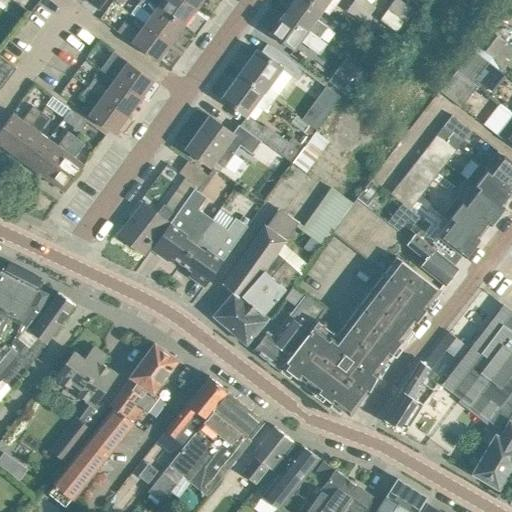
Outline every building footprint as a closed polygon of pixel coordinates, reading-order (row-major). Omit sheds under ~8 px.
[(87,0),(99,8),(105,0),(87,0)] [(183,26),(147,0),(141,0),(130,15),(144,25),(170,44),(183,26)] [(196,8),(184,0),(147,0),(183,26),(196,8)] [(201,0),(184,0),(196,8),(201,0)] [(316,19),(322,10),(308,0),(293,0),(285,12),(315,35),(318,37),(326,27),(316,19)] [(308,0),(322,10),(329,0),(308,0)] [(364,0),(352,0),(351,2),(370,15),(375,8),(364,0)] [(406,24),(415,12),(399,0),(392,0),(386,8),(406,24)] [(370,15),(351,2),(346,9),(365,23),(370,15)] [(315,35),(285,12),(270,32),(293,50),(303,37),(310,42),(315,35)] [(429,16),(415,36),(427,44),(440,24),(429,16)] [(170,44),(144,25),(138,33),(124,23),(117,32),(158,61),(170,44)] [(511,58),(511,46),(489,28),(477,44),(505,67),(511,58)] [(274,99),(292,74),(295,77),(300,76),(305,70),(270,45),(263,54),(257,49),(239,74),(274,99)] [(376,71),(386,57),(370,46),(360,59),(376,71)] [(472,50),(456,70),(477,86),(493,66),(472,50)] [(154,80),(113,51),(100,68),(114,79),(141,98),(154,80)] [(17,68),(0,55),(0,74),(7,80),(17,68)] [(351,98),(368,75),(357,67),(348,79),(341,74),(333,85),(351,98)] [(461,106),(477,86),(456,70),(440,91),(461,106)] [(274,99),(239,74),(222,98),(247,115),(255,104),(265,111),(270,104),(274,99)] [(141,98),(114,79),(108,88),(94,78),(88,86),(128,115),(141,98)] [(128,115),(88,86),(81,95),(96,105),(88,115),(115,134),(128,115)] [(332,108),(340,96),(329,88),(321,99),(332,108)] [(0,143),(12,152),(41,112),(33,105),(22,120),(13,113),(0,129),(0,143)] [(48,139),(39,133),(50,118),(41,112),(12,152),(30,165),(48,139)] [(511,114),(496,134),(508,143),(511,139),(511,140),(511,114)] [(472,130),(452,115),(444,125),(464,140),(472,130)] [(220,173),(243,140),(209,116),(195,135),(196,136),(188,148),(186,147),(186,148),(201,161),(196,167),(208,175),(213,168),(218,171),(220,173)] [(288,142),(264,125),(256,137),(267,145),(292,163),(303,146),(291,138),(288,142)] [(456,150),(464,140),(444,125),(436,135),(456,150)] [(293,162),(306,172),(328,141),(315,131),(293,162)] [(47,178),(76,137),(68,132),(58,146),(48,139),(30,165),(47,178)] [(448,160),(456,150),(436,135),(428,145),(448,160)] [(84,164),(74,157),(84,143),(76,137),(47,178),(65,191),(84,164)] [(441,170),(448,160),(428,145),(421,154),(441,170)] [(511,161),(498,150),(484,168),(511,189),(511,161)] [(433,179),(441,170),(421,154),(413,164),(433,179)] [(199,187),(208,175),(196,167),(188,160),(179,172),(199,187)] [(511,192),(511,189),(484,168),(478,163),(466,179),(474,185),(477,187),(502,205),(511,192)] [(426,189),(433,179),(413,164),(406,174),(426,189)] [(181,263),(212,219),(198,208),(206,197),(202,193),(218,171),(213,168),(208,175),(199,187),(197,190),(194,188),(151,249),(168,260),(171,256),(181,263)] [(421,195),(426,189),(406,174),(398,184),(418,199),(421,195)] [(367,206),(382,187),(371,179),(357,198),(367,206)] [(410,209),(418,199),(398,184),(390,193),(410,209)] [(505,207),(502,205),(477,187),(464,204),(488,222),(491,225),(505,207)] [(421,195),(418,199),(428,207),(431,203),(421,195)] [(488,222),(464,204),(454,196),(442,211),(452,219),(477,238),(488,222)] [(403,234),(367,206),(357,198),(331,232),(373,264),(379,255),(384,259),(403,234)] [(143,253),(174,212),(164,204),(157,213),(144,203),(119,234),(143,253)] [(283,244),(298,223),(278,209),(267,226),(264,224),(221,282),(233,292),(213,315),(231,331),(251,308),(240,298),(263,270),(270,276),(291,252),(283,244)] [(410,209),(403,218),(413,225),(420,216),(410,209)] [(205,286),(247,226),(235,217),(227,229),(212,219),(181,263),(191,270),(188,275),(205,286)] [(480,240),(477,238),(452,219),(432,245),(456,264),(463,254),(466,257),(480,240)] [(458,268),(445,257),(431,246),(413,233),(405,244),(424,259),(419,266),(444,285),(458,268)] [(263,314),(285,289),(284,288),(298,271),(302,275),(308,267),(291,252),(270,276),(263,270),(240,298),(251,308),(231,331),(246,344),(268,318),(263,314)] [(376,372),(389,355),(390,356),(404,338),(402,337),(414,323),(415,324),(428,306),(427,305),(439,289),(400,259),(387,276),(388,277),(376,292),(375,291),(361,309),(362,311),(351,325),(356,329),(342,347),(329,337),(328,339),(312,327),(283,366),(300,379),(302,377),(316,388),(315,389),(333,403),(334,402),(350,414),(366,392),(368,393),(378,373),(376,372)] [(25,344),(18,338),(17,339),(8,336),(5,334),(7,330),(15,334),(20,323),(21,323),(38,288),(0,269),(0,375),(20,352),(25,344)] [(47,341),(75,303),(58,292),(30,331),(37,336),(28,346),(25,344),(20,352),(0,375),(0,377),(11,387),(48,342),(47,341)] [(283,366),(312,327),(311,326),(323,309),(306,296),(274,338),(267,332),(253,349),(279,369),(282,365),(283,366)] [(500,427),(511,411),(511,312),(501,303),(468,347),(441,381),(461,397),(459,400),(469,407),(471,404),(500,427)] [(455,337),(448,331),(439,344),(446,349),(455,337)] [(154,393),(178,359),(154,343),(143,359),(110,403),(113,407),(126,415),(135,403),(148,413),(159,396),(154,393)] [(104,390),(115,374),(89,354),(85,360),(74,352),(62,368),(55,377),(92,405),(104,390)] [(432,392),(421,383),(430,368),(424,363),(420,360),(401,390),(401,389),(383,418),(404,432),(422,404),(432,392)] [(207,418),(227,392),(223,389),(222,386),(209,375),(166,430),(176,437),(186,446),(195,434),(194,434),(207,418)] [(182,475),(208,495),(251,440),(247,437),(262,419),(227,391),(227,392),(207,418),(194,434),(195,434),(186,446),(149,493),(161,502),(182,475)] [(73,498),(134,423),(126,415),(113,407),(52,481),(53,482),(46,490),(65,505),(71,497),(73,498)] [(511,413),(498,432),(474,472),(498,487),(511,465),(511,413)] [(50,446),(63,458),(89,428),(76,417),(50,446)] [(271,469),(294,441),(274,425),(263,441),(262,441),(252,454),(254,456),(241,473),(254,484),(268,467),(271,469)] [(301,482),(320,458),(302,445),(301,447),(294,441),(271,469),(279,475),(274,480),(279,484),(268,498),(280,508),(282,505),(301,482)] [(16,457),(8,468),(19,477),(27,465),(16,457)] [(316,511),(319,508),(323,509),(346,477),(335,469),(335,470),(323,461),(312,475),(325,484),(305,511),(291,511),(282,505),(280,508),(276,511),(316,511)] [(361,511),(372,497),(360,488),(361,487),(346,477),(323,509),(319,508),(316,511),(344,511),(347,508),(351,511),(361,511)] [(416,511),(426,496),(397,478),(387,495),(375,511),(416,511)] [(442,511),(427,503),(421,511),(442,511)]
